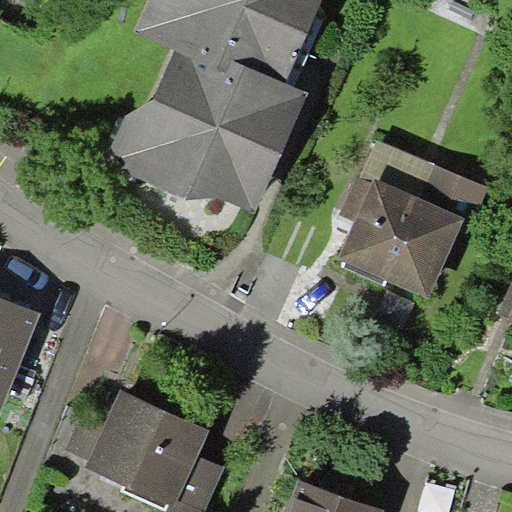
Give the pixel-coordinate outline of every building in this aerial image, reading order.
[(288,85),(324,0),(150,0),(136,32),(175,50),(155,97),(127,115),(105,162),(189,200),(216,198),(257,213),(308,93),(288,85)] [(354,221),(337,258),(429,299),(462,225),(468,228),(487,187),(377,139),(340,213),(354,221)] [(508,318),(511,309),(511,280),(497,312),(508,318)] [(0,297),(0,413),(41,314),(0,297)] [(210,430),(120,389),(108,418),(84,407),(66,448),(89,459),(86,467),(125,484),(168,504),(169,504),(176,507),(199,455),(210,430)] [(204,511),(225,467),(199,455),(176,507),(169,504),(166,511),(169,511),(204,511)] [(382,511),(383,509),(294,481),(284,511),(382,511)] [(165,510),(168,504),(125,484),(122,491),(165,510)]
